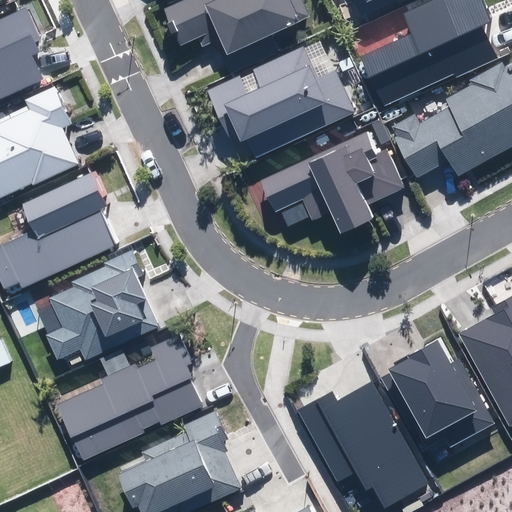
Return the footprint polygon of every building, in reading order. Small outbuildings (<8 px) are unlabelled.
[(219,38),(227,55),(311,16),(302,0),(183,0),(164,9),(181,46),(198,38),(202,46),(219,38)] [(353,0),(362,17),(398,0),(353,0)] [(361,56),(385,106),(454,74),(455,78),(498,58),(483,25),(492,21),(482,0),(432,0),(402,14),(411,33),(361,56)] [(0,98),(43,79),(32,56),(40,52),(35,42),(41,40),(27,8),(0,20),(0,98)] [(247,139),(256,158),(356,113),(337,71),(319,79),(303,45),(252,69),(260,87),(247,92),(239,75),(206,90),(227,136),(236,132),(241,142),(247,139)] [(449,160),(458,176),(511,146),(511,63),(505,67),(502,62),(470,80),(473,84),(445,99),(450,108),(420,124),(415,115),(392,127),(397,136),(395,137),(417,177),(449,160)] [(0,198),(79,164),(63,128),(71,124),(54,86),(25,99),(28,106),(0,118),(0,198)] [(369,205),(404,189),(385,148),(374,154),(365,133),(261,180),(275,212),(281,209),(288,225),(309,215),(312,221),(330,213),(340,234),(375,218),(369,205)] [(19,282),(22,288),(116,245),(99,210),(108,206),(92,172),(23,204),(34,229),(0,244),(0,282),(3,290),(19,282)] [(81,350),(86,360),(159,327),(137,278),(143,275),(132,250),(103,263),(105,267),(72,281),(74,287),(49,298),(51,304),(38,310),(49,334),(46,335),(57,360),(81,350)] [(459,334),(510,426),(511,425),(511,294),(489,307),(494,315),(459,334)] [(9,333),(0,336),(0,369),(20,362),(9,333)] [(57,405),(83,461),(145,433),(142,428),(159,421),(160,425),(203,405),(191,378),(192,377),(187,366),(193,363),(180,333),(150,347),(156,360),(138,369),(135,364),(101,380),(103,384),(57,405)] [(440,430),(450,448),(496,423),(461,359),(452,364),(438,339),(408,355),(410,359),(388,370),(390,374),(383,378),(411,430),(419,425),(426,438),(440,430)] [(374,487),(386,508),(430,484),(373,381),(338,401),(332,391),(297,410),(337,483),(357,472),(367,491),(374,487)] [(137,507),(139,511),(188,511),(241,489),(225,452),(227,451),(223,441),(228,439),(215,410),(183,424),(186,432),(142,451),(146,461),(117,473),(133,509),(137,507)]
